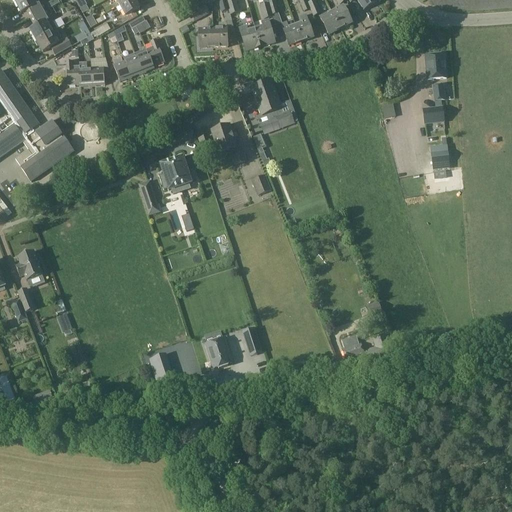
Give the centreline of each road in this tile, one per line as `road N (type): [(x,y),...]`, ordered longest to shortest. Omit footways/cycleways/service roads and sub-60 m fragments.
road 1 (track): [(233,511),(201,456),(172,439),(4,412)]
road 2 (residential): [(187,74),(330,55),(368,38),(408,3)]
road 3 (residential): [(0,22),(70,105),(187,74)]
road 4 (track): [(330,511),(355,427),(331,333),(363,321)]
